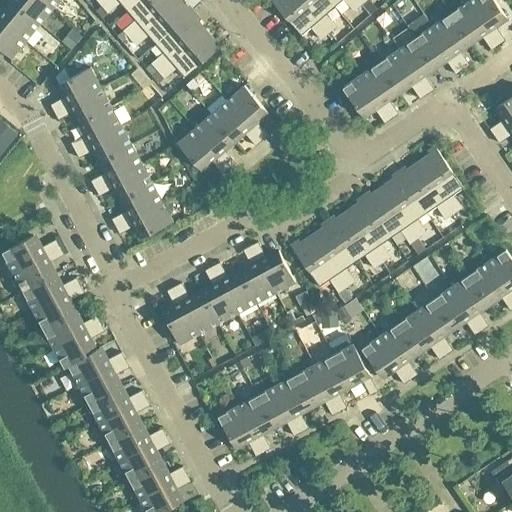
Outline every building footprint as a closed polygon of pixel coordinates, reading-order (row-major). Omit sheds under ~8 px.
[(54,6),(46,0),(13,0),(13,1),(40,23),(54,6)] [(128,11),(140,0),(106,0),(101,5),(102,5),(96,10),(102,17),(120,2),(128,11)] [(124,43),(173,0),(140,0),(128,11),(135,20),(117,35),(124,43)] [(192,13),(180,0),(173,0),(124,43),(131,50),(149,35),(155,42),(156,44),(192,13)] [(328,33),(300,0),(271,0),(301,35),(311,27),(321,39),(328,33)] [(335,6),(329,0),(300,0),(328,33),(337,26),(326,14),(335,6)] [(361,4),(357,0),(329,0),(335,6),(341,0),(344,0),(354,11),(361,4)] [(378,7),(371,0),(357,0),(361,4),(370,14),(378,7)] [(499,44),(469,0),(451,13),(471,41),(481,34),(491,49),(499,44)] [(507,17),(495,0),(468,0),(469,0),(499,44),(505,39),(495,25),(507,17)] [(40,23),(13,1),(4,11),(0,7),(0,19),(25,41),(40,23)] [(158,71),(206,30),(192,13),(156,44),(164,52),(152,63),(158,71)] [(471,41),(451,13),(433,25),(463,69),(470,64),(459,49),(471,41)] [(25,41),(0,19),(0,47),(11,57),(25,41)] [(463,69),(433,25),(415,37),(435,66),(445,59),(456,74),(463,69)] [(72,28),(62,40),(72,48),(82,35),(72,28)] [(177,68),(185,77),(220,46),(206,30),(158,71),(165,78),(177,68)] [(435,66),(415,37),(397,50),(427,93),(434,88),(424,73),(435,66)] [(427,93),(397,50),(379,62),(399,91),(410,83),(420,98),(427,93)] [(399,91),(379,62),(361,74),(391,118),(399,113),(388,98),(399,91)] [(54,111),(101,86),(90,66),(60,83),(66,95),(50,104),(54,111)] [(391,118),(361,74),(343,87),(363,116),(374,108),(385,123),(391,118)] [(267,111),(244,85),(228,99),(262,139),(268,134),(257,120),(267,111)] [(80,121),(111,105),(101,86),(54,111),(58,119),(74,110),(80,121)] [(188,92),(175,100),(185,116),(198,109),(188,92)] [(494,134),(511,122),(511,95),(497,106),(504,118),(490,128),(494,134)] [(262,139),(228,99),(211,113),(234,140),(244,131),(255,145),(262,139)] [(75,149),(121,124),(111,105),(80,121),(87,133),(71,142),(75,149)] [(234,140),(211,113),(194,128),(229,168),(236,162),(224,148),(234,140)] [(511,122),(494,134),(499,142),(511,133),(511,122)] [(0,123),(0,161),(19,140),(0,123)] [(101,160),(132,143),(121,124),(75,149),(79,157),(95,148),(101,160)] [(229,168),(194,128),(178,142),(200,169),(211,160),(223,173),(229,168)] [(95,188),(142,163),(132,143),(101,160),(107,171),(91,180),(95,188)] [(463,187),(437,148),(419,161),(454,212),(462,207),(453,194),(463,187)] [(454,212),(419,161),(401,173),(427,212),(436,205),(445,218),(454,212)] [(122,198),(152,182),(142,163),(95,188),(99,195),(115,187),(122,198)] [(427,212),(401,173),(383,185),(418,237),(426,231),(417,218),(427,212)] [(116,226),(163,201),(152,182),(122,198),(127,210),(112,218),(116,226)] [(418,237),(383,185),(365,198),(391,236),(401,230),(410,243),(418,237)] [(391,236),(365,198),(347,210),(382,262),(391,256),(382,243),(391,236)] [(142,237),(173,221),(163,201),(116,226),(120,233),(136,225),(142,237)] [(382,262),(347,210),(329,222),(355,261),(365,254),(374,267),(382,262)] [(355,261),(329,222),(311,235),(346,287),(355,280),(346,267),(355,261)] [(13,271),(60,246),(56,239),(40,247),(33,235),(3,251),(13,271)] [(346,287),(311,235),(293,247),(319,286),(330,279),(339,292),(346,287)] [(418,237),(410,243),(418,253),(426,248),(418,237)] [(295,281),(279,250),(267,257),(258,241),(251,245),(276,291),(295,281)] [(276,291),(251,245),(243,249),(251,265),(240,271),(257,302),(276,291)] [(54,273),(48,262),(64,254),(60,246),(13,271),(23,290),(54,273)] [(511,257),(506,248),(488,261),(511,295),(511,257)] [(257,302),(240,271),(228,277),(220,261),(212,265),(237,312),(257,302)] [(511,308),(511,295),(488,261),(470,273),(490,302),(500,295),(510,310),(511,308)] [(237,312),(212,265),(205,269),(213,285),(202,292),(218,322),(237,312)] [(34,309),(80,284),(76,277),(60,285),(54,273),(23,290),(34,309)] [(490,302),(470,273),(452,286),(482,329),(489,325),(479,310),(490,302)] [(218,322),(202,292),(190,298),(182,282),(174,286),(199,333),(218,322)] [(75,312),(69,300),(85,292),(80,284),(34,309),(44,329),(75,312)] [(199,333),(174,286),(167,290),(175,306),(163,312),(179,343),(199,333)] [(482,329),(452,286),(434,298),(454,327),(464,319),(475,334),(482,329)] [(306,290),(295,296),(302,307),(312,302),(306,290)] [(454,327),(434,298),(416,310),(446,354),(453,349),(443,334),(454,327)] [(313,303),(302,308),(306,315),(316,310),(313,303)] [(344,305),(337,310),(343,323),(351,317),(344,305)] [(446,354),(416,310),(398,323),(418,351),(429,344),(439,359),(446,354)] [(337,311),(320,312),(321,328),(338,327),(337,311)] [(54,348),(101,323),(97,315),(81,324),(75,312),(44,329),(54,348)] [(95,350),(89,339),(105,330),(101,323),(54,348),(65,367),(69,365),(95,350)] [(418,351),(398,323),(380,335),(410,379),(418,373),(407,359),(418,351)] [(269,326),(262,330),(267,339),(274,335),(269,326)] [(410,379),(380,335),(362,347),(382,376),(393,368),(404,383),(410,379)] [(370,374),(353,343),(334,353),(351,384),(362,378),(370,394),(378,390),(369,374),(370,374)] [(79,384),(126,359),(122,351),(106,360),(99,347),(95,350),(69,365),(79,384)] [(351,384),(334,353),(315,364),(340,410),(347,407),(338,391),(351,384)] [(120,387),(114,375),(130,366),(126,359),(79,384),(89,403),(120,387)] [(340,410),(315,364),(296,374),(312,405),(323,399),(332,415),(340,410)] [(312,405),(296,374),(276,384),(301,431),(309,427),(300,411),(312,405)] [(301,431),(276,384),(257,395),(273,425),(285,419),(294,435),(301,431)] [(100,422),(146,397),(142,389),(126,398),(120,387),(89,403),(100,422)] [(273,425),(257,395),(238,405),(263,452),(271,447),(262,431),(273,425)] [(141,425),(134,413),(150,404),(146,397),(100,422),(110,441),(141,425)] [(263,452),(238,405),(218,415),(235,446),(247,439),(256,455),(263,452)] [(120,460),(167,435),(162,427),(147,436),(141,425),(110,441),(120,460)] [(161,463),(155,451),(170,442),(167,435),(120,460),(130,480),(161,463)] [(511,456),(491,471),(500,484),(503,481),(511,494),(511,456)] [(141,499),(187,474),(183,465),(167,474),(161,463),(130,480),(141,499)] [(161,511),(182,501),(175,489),(191,480),(187,474),(141,499),(147,511),(161,511)] [(441,495),(452,511),(461,506),(450,489),(441,495)]
